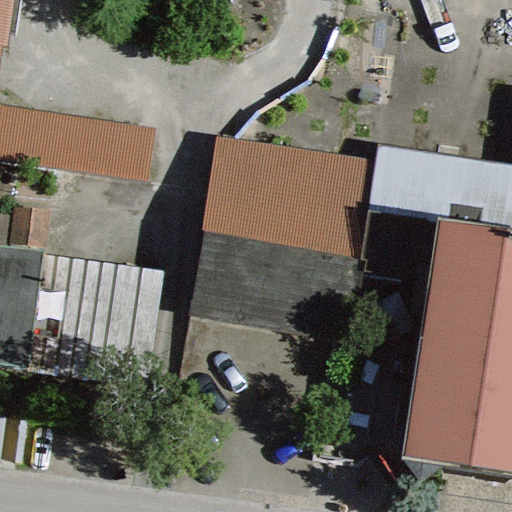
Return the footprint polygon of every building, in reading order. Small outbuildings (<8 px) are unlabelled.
[(0,0),(0,164),(152,186),(160,131),(6,109),(21,0),(0,0)] [(220,140),(205,233),(193,303),(337,326),(347,263),(434,277),(442,226),(511,237),(511,166),(380,145),(377,166),(220,140)] [(11,251),(43,256),(49,215),(17,211),(11,251)] [(511,237),(442,226),(434,277),(411,426),(392,441),(421,481),(443,465),(511,475),(511,237)] [(11,251),(0,249),(0,366),(29,370),(43,256),(11,251)] [(164,272),(43,256),(29,370),(148,387),(164,272)]
